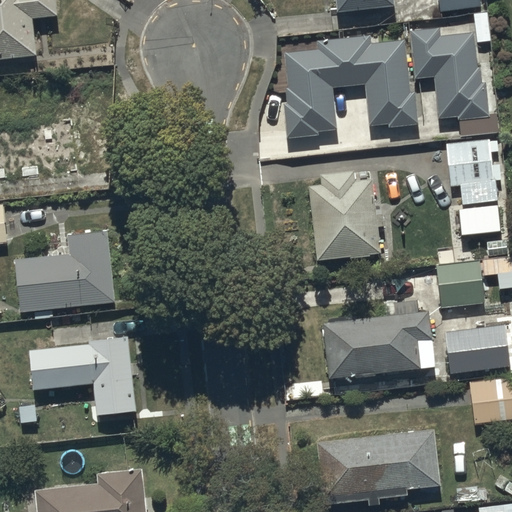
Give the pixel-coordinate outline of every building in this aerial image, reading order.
[(0,0),(0,54),(37,51),(33,13),(58,10),(57,0),(0,0)] [(481,0),(439,0),(440,8),(482,4),(481,0)] [(434,74),(437,114),(458,112),(458,116),(490,113),(487,80),(481,80),(479,47),(476,47),(475,29),(471,29),(470,20),(409,26),(414,75),(434,74)] [(287,134),(319,132),(319,125),(338,125),(333,82),(366,80),(369,122),(389,120),(389,122),(418,120),(417,88),(411,88),(406,35),(402,36),(401,28),(289,39),(290,48),(286,48),(287,99),(284,99),(287,134)] [(0,177),(80,170),(72,87),(25,91),(27,115),(0,117),(0,177)] [(448,138),(448,140),(450,184),(461,184),(462,199),(497,198),(496,176),(492,177),(491,136),(448,138)] [(322,180),(309,181),(317,255),(350,252),(350,254),(370,252),(370,249),(380,248),(374,175),(355,176),(354,166),(321,169),(322,180)] [(16,254),(20,306),(116,298),(109,224),(68,227),(70,249),(16,254)] [(480,264),(437,269),(442,312),(485,307),(480,264)] [(430,316),(323,329),(330,383),(436,371),(430,316)] [(504,323),(445,331),(451,374),(510,366),(504,323)] [(29,345),(34,385),(93,378),(97,410),(136,406),(130,330),(89,333),(90,339),(29,345)] [(511,381),(470,387),(475,428),(511,423),(511,381)] [(441,491),(434,434),(317,447),(324,510),(369,505),(369,511),(381,510),(380,504),(408,501),(407,495),(441,491)] [(35,485),(38,511),(148,511),(143,463),(97,468),(98,478),(35,485)] [(511,511),(511,503),(478,508),(478,511),(511,511)]
